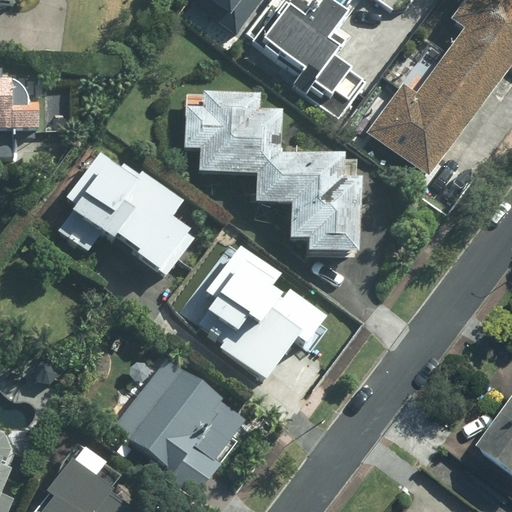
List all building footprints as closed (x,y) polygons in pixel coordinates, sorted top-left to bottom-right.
[(0,0),(0,22),(3,3),(25,6),(25,0),(0,0)] [(197,0),(199,10),(241,40),(269,0),(197,0)] [(292,0),(289,0),(259,43),(339,99),(357,74),(341,62),(347,54),(337,46),(357,18),(332,1),(319,19),(292,0)] [(511,0),(473,0),(455,23),(469,33),(419,98),(405,88),(371,131),(434,180),(511,78),(511,0)] [(0,135),(46,135),(46,110),(19,110),(19,75),(0,74),(0,135)] [(288,115),(265,114),(266,99),(209,96),(208,113),(194,112),(191,153),(207,154),(205,176),(263,179),(262,206),(299,208),(296,242),(318,244),(317,257),(367,260),(372,185),(353,184),(355,156),(286,152),(288,115)] [(198,236),(179,223),(190,207),(148,178),(144,183),(107,157),(75,204),(81,208),(63,235),(96,258),(115,231),(149,254),(145,260),(169,277),(198,236)] [(274,384),(306,342),(315,349),(334,323),(296,294),(291,301),(279,292),(287,282),(235,243),(181,315),(274,384)] [(254,420),(171,363),(124,432),(207,488),(254,420)] [(511,425),(495,450),(511,461),(511,425)] [(0,511),(10,511),(16,501),(7,497),(18,473),(11,470),(16,453),(10,436),(0,431),(0,511)] [(139,511),(81,464),(55,495),(62,501),(53,511),(139,511)]
